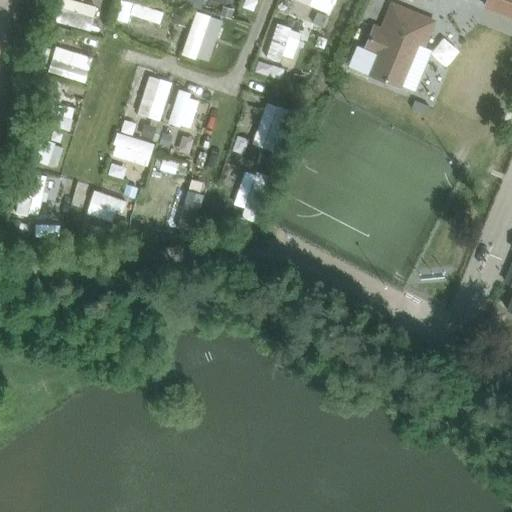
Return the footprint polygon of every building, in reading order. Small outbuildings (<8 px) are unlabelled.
[(115,18),(146,26),(151,9),(120,0),(115,18)] [(296,0),(295,8),(320,12),(322,0),(296,0)] [(511,0),(487,0),(486,5),(511,15),(511,0)] [(63,12),(81,14),(82,4),(65,2),(63,12)] [(374,26),(364,49),(379,55),(371,75),(400,87),(400,85),(415,91),(432,50),(424,46),(434,21),(399,6),(389,32),(374,26)] [(221,7),(219,15),(230,19),(232,10),(221,7)] [(114,25),(116,13),(102,11),(100,23),(114,25)] [(318,12),(314,22),(322,25),(326,16),(318,12)] [(174,13),(171,22),(183,26),(186,17),(174,13)] [(54,15),(53,28),(78,29),(78,16),(54,15)] [(260,23),(254,56),(281,60),(286,27),(260,23)] [(43,36),(42,77),(77,79),(79,37),(43,36)] [(121,115),(144,123),(158,81),(135,73),(121,115)] [(167,127),(179,91),(165,87),(153,123),(167,127)] [(250,100),(239,144),(257,149),(268,105),(250,100)] [(120,180),(123,163),(135,166),(141,140),(103,131),(97,156),(114,160),(110,178),(120,180)] [(241,179),(250,149),(229,142),(220,172),(241,179)] [(194,178),(190,196),(203,199),(207,181),(194,178)] [(77,192),(76,209),(111,211),(112,194),(77,192)]
